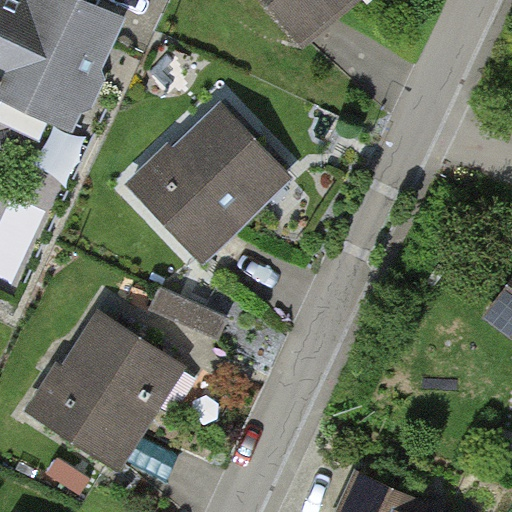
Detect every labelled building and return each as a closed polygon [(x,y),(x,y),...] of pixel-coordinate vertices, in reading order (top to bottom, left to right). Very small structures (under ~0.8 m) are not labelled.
[(119,30),(52,0),(0,0),(0,103),(72,135),(119,30)] [(261,0),(298,51),(368,0),(261,0)] [(224,98),(124,186),(197,267),(296,180),(224,98)] [(224,337),(237,311),(172,281),(160,307),(224,337)] [(511,286),(493,312),(511,325),(511,286)] [(97,310),(29,413),(117,472),(186,368),(97,310)] [(417,511),(421,503),(364,476),(347,511),(417,511)]
